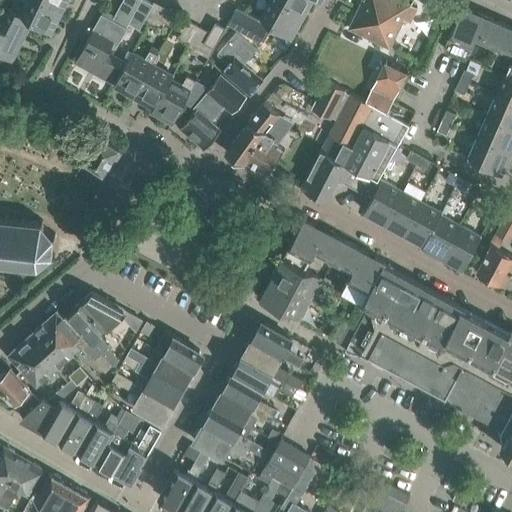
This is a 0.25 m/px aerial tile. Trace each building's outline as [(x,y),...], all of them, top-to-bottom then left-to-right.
[(22,0),(26,2),(19,15),(19,16),(31,22),(50,32),(60,11),(37,0),(22,0)] [(37,0),(60,11),(65,0),(37,0)] [(139,29),(144,19),(149,22),(159,4),(154,1),(153,4),(145,0),(127,0),(115,21),(102,14),(75,62),(115,85),(127,63),(125,62),(110,54),(128,23),(139,29)] [(275,0),(270,0),(260,18),(290,36),(291,34),(302,15),(275,0)] [(275,0),(302,15),(310,0),(275,0)] [(410,22),(418,6),(405,0),(365,0),(362,0),(349,28),(390,47),(404,19),(410,22)] [(511,77),(511,27),(505,25),(479,13),(480,11),(473,8),(470,9),(468,8),(463,6),(444,48),(467,58),(477,37),(496,45),(511,52),(511,59),(505,75),(511,77)] [(236,9),(228,23),(259,40),(267,27),(236,9)] [(0,57),(11,63),(31,22),(19,16),(19,15),(10,11),(1,28),(0,27),(0,57)] [(168,12),(163,21),(172,27),(177,17),(168,12)] [(172,27),(182,32),(179,38),(190,44),(200,27),(188,20),(187,22),(177,17),(172,27)] [(213,46),(225,26),(215,21),(209,32),(203,41),(213,46)] [(207,56),(213,46),(203,41),(209,32),(200,27),(190,44),(200,49),(199,52),(207,56)] [(221,71),(249,93),(250,95),(263,79),(242,62),(254,48),(235,32),(217,53),(228,62),(221,71)] [(115,85),(133,95),(146,73),(152,63),(157,54),(149,50),(145,59),(131,52),(125,62),(127,63),(115,85)] [(372,91),(367,101),(387,113),(393,101),(408,72),(387,61),(372,91)] [(133,95),(152,106),(154,107),(170,78),(171,78),(173,75),(152,63),(146,73),(133,95)] [(460,81),(468,85),(473,73),(465,69),(460,81)] [(233,112),(246,96),(220,74),(206,90),(207,91),(194,107),(196,108),(180,127),(205,147),(221,128),(212,121),(226,105),(233,112)] [(511,103),(511,77),(505,75),(496,97),(511,103)] [(150,110),(172,122),(196,80),(187,76),(182,85),(171,78),(170,78),(154,107),(152,106),(150,110)] [(327,80),(316,101),(312,108),(332,119),(333,117),(335,118),(348,93),(346,92),(347,91),(327,80)] [(468,85),(460,81),(456,89),(465,93),(468,85)] [(369,194),(408,125),(351,93),(330,134),(347,144),(339,159),(340,160),(335,170),(338,172),(337,175),(338,175),(337,178),(369,194)] [(487,116),(511,126),(511,103),(496,97),(487,116)] [(225,151),(225,152),(245,162),(245,161),(268,173),(269,172),(284,149),(278,144),(271,140),(275,135),(265,130),(279,113),(265,101),(248,122),(249,122),(225,151)] [(446,110),(442,121),(451,125),(456,114),(446,110)] [(478,137),(511,151),(511,149),(511,126),(487,116),(478,137)] [(438,130),(447,135),(451,125),(442,121),(438,130)] [(328,133),(301,186),(315,194),(317,191),(327,197),(337,178),(338,175),(337,175),(338,172),(335,170),(340,160),(339,159),(347,144),(330,134),(328,133)] [(104,173),(110,165),(114,168),(125,151),(121,148),(101,135),(85,161),(104,173)] [(478,137),(469,157),(469,158),(502,172),(511,151),(478,137)] [(415,163),(420,155),(411,150),(407,158),(415,163)] [(420,155),(415,163),(426,169),(430,160),(420,155)] [(456,186),(461,177),(451,172),(446,180),(456,186)] [(461,177),(456,186),(465,190),(470,182),(461,177)] [(381,178),(363,211),(384,222),(401,189),(381,178)] [(401,189),(384,222),(403,232),(420,199),(425,191),(407,181),(403,190),(401,189)] [(486,203),(496,208),(501,198),(491,193),(486,203)] [(403,232),(423,243),(435,222),(441,213),(442,211),(420,199),(403,232)] [(511,274),(511,255),(497,247),(503,236),(509,240),(511,234),(511,204),(491,243),(492,244),(477,272),(505,287),(511,274)] [(421,245),(444,257),(461,224),(441,213),(435,222),(423,243),(421,245)] [(330,231),(302,216),(299,222),(281,257),(302,269),(313,248),(319,251),(327,256),(333,259),(346,266),(351,268),(353,269),(341,291),(343,292),(361,302),(383,260),(357,246),(330,231)] [(0,261),(36,265),(39,269),(42,266),(40,264),(50,256),(54,256),(55,252),(51,252),(52,236),(55,233),(52,230),(49,233),(42,224),(45,221),(42,218),(38,222),(0,218),(0,261)] [(444,257),(463,267),(481,234),(461,224),(444,257)] [(281,257),(271,276),(303,294),(310,297),(320,279),(302,269),(281,257)] [(511,424),(511,330),(510,333),(464,309),(465,307),(385,264),(386,262),(383,260),(361,302),(369,306),(346,350),(357,356),(359,352),(495,426),(498,435),(501,434),(504,441),(511,424)] [(271,276),(260,297),(261,298),(292,314),(299,318),(310,297),(303,294),(271,276)] [(92,292),(81,302),(106,327),(121,313),(136,330),(143,319),(125,310),(92,292)] [(81,302),(67,315),(113,365),(115,367),(119,359),(108,347),(109,345),(99,334),(106,327),(81,302)] [(80,344),(94,360),(106,371),(113,365),(67,315),(64,317),(57,309),(45,321),(73,351),(80,344)] [(336,326),(345,331),(351,321),(341,316),(336,326)] [(150,334),(156,324),(147,320),(141,329),(150,334)] [(45,321),(33,331),(45,344),(42,346),(44,348),(40,352),(54,368),(55,367),(73,351),(45,321)] [(261,322),(252,337),(281,354),(299,364),(303,357),(285,347),(291,336),(266,321),(261,322)] [(345,331),(336,326),(330,336),(340,341),(345,331)] [(166,330),(156,348),(165,353),(165,352),(193,368),(203,351),(166,330)] [(37,384),(54,368),(40,352),(44,348),(42,346),(45,344),(33,331),(9,354),(37,384)] [(281,354),(252,337),(243,354),(286,379),(286,380),(298,387),(302,380),(275,364),(281,354)] [(131,347),(127,354),(183,386),(193,368),(165,352),(165,353),(159,363),(131,347)] [(127,354),(123,361),(151,377),(145,387),(173,403),(183,386),(127,354)] [(233,371),(262,387),(267,378),(282,386),(286,380),(286,379),(243,354),(233,371)] [(125,362),(120,370),(144,383),(148,375),(125,362)] [(23,402),(28,398),(33,393),(12,368),(7,372),(3,373),(0,375),(0,388),(14,405),(19,400),(23,402)] [(75,370),(69,375),(72,378),(77,384),(83,379),(75,370)] [(163,420),(173,403),(145,387),(130,379),(117,371),(111,382),(120,387),(123,383),(141,394),(135,404),(163,420)] [(233,371),(224,388),(267,412),(275,417),(278,411),(270,407),(271,405),(256,397),(262,387),(233,371)] [(47,400),(56,405),(59,399),(60,399),(77,384),(72,378),(47,400)] [(224,388),(214,405),(251,426),(257,416),(263,419),(267,412),(224,388)] [(61,437),(86,393),(79,389),(70,405),(60,399),(59,399),(56,405),(56,406),(44,427),(61,437)] [(35,407),(23,417),(43,428),(44,427),(56,406),(56,405),(47,400),(44,398),(41,401),(33,393),(28,398),(35,407)] [(85,394),(61,437),(78,446),(95,419),(101,408),(90,402),(92,398),(85,394)] [(214,405),(204,422),(247,446),(268,458),(272,451),(246,436),(251,426),(214,405)] [(119,423),(98,458),(118,469),(133,443),(123,437),(128,428),(135,415),(126,410),(119,423)] [(95,419),(78,446),(98,458),(119,423),(109,417),(108,417),(104,424),(95,419)] [(194,439),(223,455),(228,445),(243,453),(247,446),(204,422),(194,439)] [(134,441),(133,443),(118,469),(117,471),(127,477),(134,476),(161,428),(151,423),(138,444),(134,441)] [(511,424),(504,441),(500,447),(511,452),(511,424)] [(272,427),(268,435),(274,439),(278,431),(272,427)] [(263,470),(273,476),(276,477),(295,445),(280,437),(272,451),(268,458),(261,469),(263,470)] [(291,486),(309,454),(295,445),(276,477),(281,480),(291,486)] [(0,498),(25,457),(5,446),(0,454),(0,498)] [(209,455),(201,450),(190,469),(189,468),(186,473),(175,467),(160,493),(180,505),(195,478),(209,455)] [(313,511),(296,502),(302,492),(320,461),(311,455),(302,471),(293,487),(288,495),(287,496),(285,500),(277,511),(313,511)] [(25,457),(0,498),(0,501),(8,506),(12,499),(10,498),(17,487),(30,494),(45,468),(25,457)] [(180,505),(192,511),(200,511),(214,489),(225,472),(217,468),(207,485),(195,478),(180,505)] [(273,476),(263,470),(258,478),(268,484),(273,476)] [(54,511),(70,483),(51,472),(36,497),(47,504),(42,511),(54,511)] [(240,472),(226,496),(214,489),(200,511),(226,511),(234,500),(235,501),(249,476),(240,472)] [(252,511),(262,511),(281,480),(276,477),(273,476),(268,484),(263,494),(259,501),(252,511)] [(401,511),(410,494),(379,479),(367,502),(387,511),(401,511)] [(80,511),(91,495),(70,483),(54,511),(80,511)] [(234,500),(226,511),(252,511),(259,501),(241,490),(235,501),(234,500)] [(453,499),(457,501),(462,504),(467,495),(458,490),(453,499)] [(116,511),(117,510),(98,499),(90,511),(116,511)] [(324,511),(339,511),(330,503),(324,511)]
